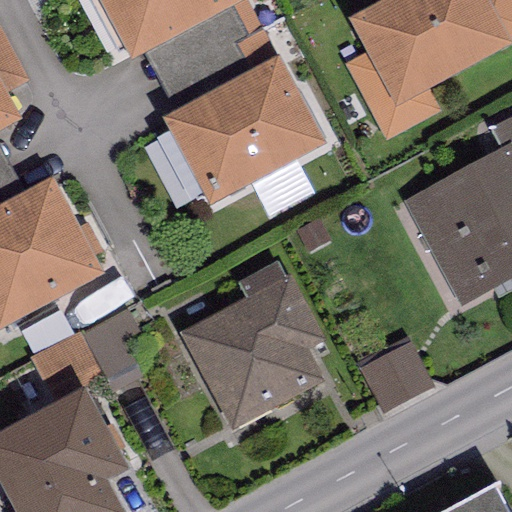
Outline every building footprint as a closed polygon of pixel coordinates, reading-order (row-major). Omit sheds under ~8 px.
[(245,0),(95,0),(131,65),(146,57),(247,3),(245,0)] [(511,0),(392,0),(348,23),(367,58),(348,69),(386,140),(439,112),(429,94),(511,50),(509,45),(511,43),(511,0)] [(180,114),(279,62),(247,3),(146,57),(180,114)] [(0,136),(20,126),(4,96),(27,84),(0,32),(0,136)] [(180,114),(162,124),(209,212),(326,150),(279,62),(180,114)] [(511,119),(490,131),(501,152),(509,148),(511,152),(511,119)] [(501,152),(403,204),(460,310),(511,282),(511,152),(509,148),(501,152)] [(0,158),(0,210),(23,198),(0,158)] [(23,198),(0,210),(0,334),(102,279),(51,183),(23,198)] [(181,337),(231,435),(325,387),(308,355),(324,347),(290,280),(283,284),(276,272),(239,290),(246,304),(181,337)] [(388,427),(438,403),(418,361),(368,384),(388,427)] [(84,397),(0,440),(0,491),(11,511),(119,511),(107,489),(127,478),(84,397)] [(503,511),(493,493),(457,511),(503,511)]
